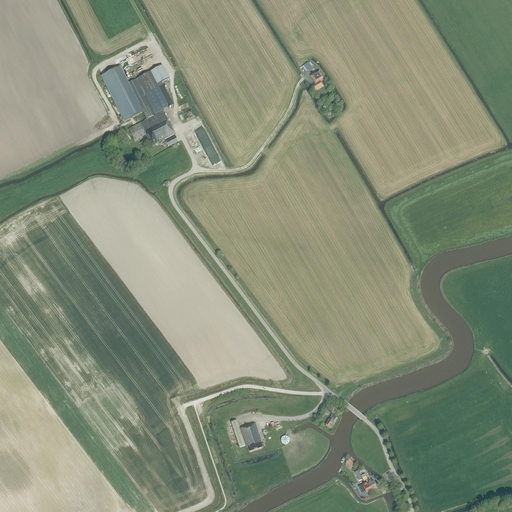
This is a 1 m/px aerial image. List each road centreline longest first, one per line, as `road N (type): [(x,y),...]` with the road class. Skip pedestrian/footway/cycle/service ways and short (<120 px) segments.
road 1 (unclassified): [(330,393),(291,361),(176,208),(173,182),(196,170)]
road 2 (unclassified): [(184,405),(240,386),(330,393)]
road 3 (unclassified): [(412,511),(378,434),(330,393)]
